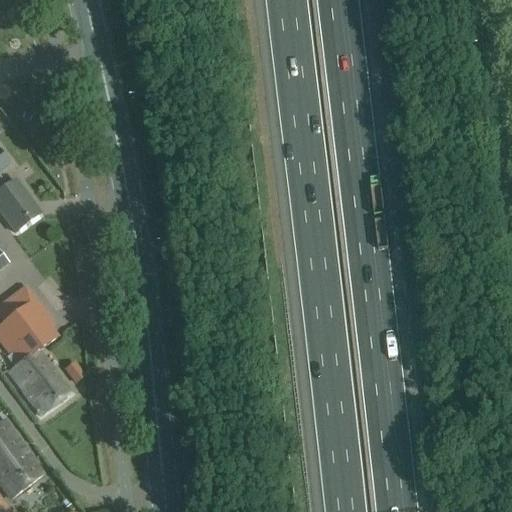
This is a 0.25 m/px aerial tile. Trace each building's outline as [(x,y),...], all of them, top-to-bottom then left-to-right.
[(0,216),(13,235),(39,216),(15,182),(6,188),(0,179),(0,173),(9,167),(0,155),(0,216)] [(53,324),(28,291),(0,312),(0,319),(4,325),(0,328),(0,343),(8,355),(14,351),(23,362),(9,375),(41,418),(71,396),(37,352),(54,339),(47,329),(53,324)] [(75,385),(85,377),(74,364),(64,371),(75,385)] [(0,425),(0,482),(0,486),(10,501),(43,477),(5,425),(4,423),(0,425)] [(0,511),(9,511),(0,500),(0,511)]
